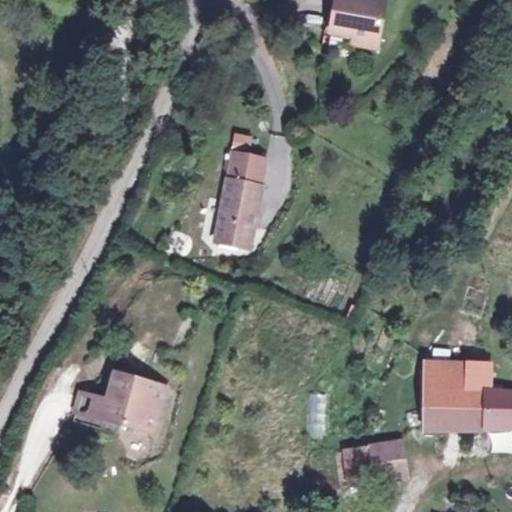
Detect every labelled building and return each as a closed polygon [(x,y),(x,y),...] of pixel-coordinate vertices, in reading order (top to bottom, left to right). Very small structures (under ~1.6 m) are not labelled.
[(146,0),(108,0),(110,10),(147,9),(146,0)] [(380,47),(388,3),(372,0),(343,0),(338,33),(359,37),(359,43),(380,47)] [(230,178),(264,186),(268,159),(236,152),(230,178)] [(264,186),(230,178),(218,240),(251,247),(264,186)] [(467,366),(418,369),(419,430),(511,432),(511,393),(468,397),(467,366)] [(152,434),(169,387),(118,369),(109,397),(102,417),(152,434)] [(102,417),(109,397),(79,388),(69,416),(99,426),(102,417)] [(368,439),(367,477),(395,475),(394,438),(368,439)] [(367,477),(368,439),(336,439),(336,478),(367,477)]
